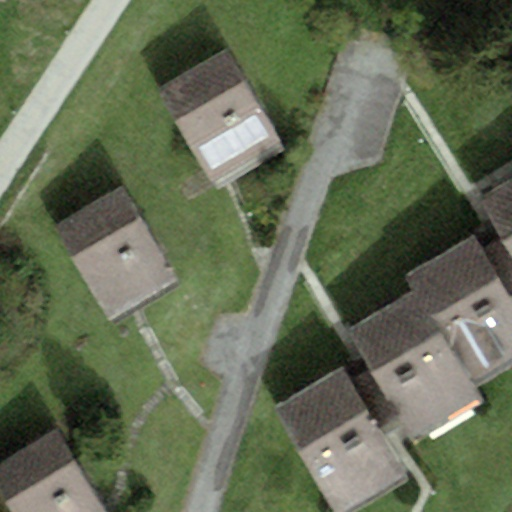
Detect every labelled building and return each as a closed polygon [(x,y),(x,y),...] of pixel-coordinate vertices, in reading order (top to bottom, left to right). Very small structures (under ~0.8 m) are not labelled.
[(226,43),(158,86),(217,179),(284,140),(226,43)] [(511,170),(479,190),(504,233),(511,246),(511,170)] [(123,177),(55,224),(111,313),(178,273),(123,177)] [(488,242),(479,226),(405,268),(414,282),(472,372),(511,352),(511,284),(511,283),(511,246),(504,233),(488,242)] [(414,282),(345,323),(366,359),(391,401),(412,436),(483,390),(472,372),(414,282)] [(344,355),(275,396),(336,504),(409,462),(376,409),(391,401),(366,359),(351,367),(344,355)] [(110,511),(57,421),(0,454),(0,485),(15,511),(110,511)]
